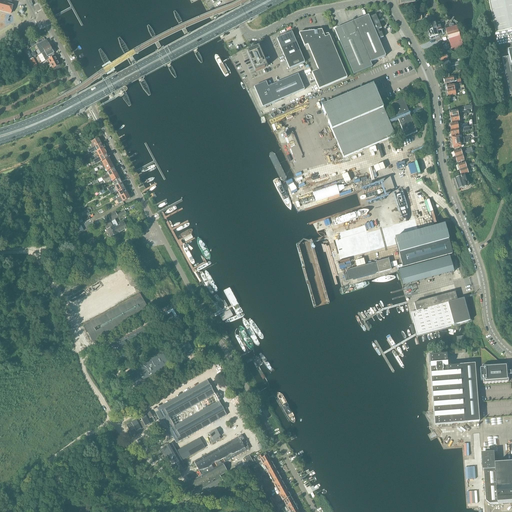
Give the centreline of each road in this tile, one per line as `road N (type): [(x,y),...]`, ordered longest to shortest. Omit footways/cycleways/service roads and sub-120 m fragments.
road 1 (unclassified): [(511,353),(492,329),(450,192),(429,75),(387,0)]
road 2 (primary): [(0,140),(279,0)]
road 3 (residential): [(311,511),(282,444),(164,241)]
road 4 (primary): [(262,0),(0,131)]
road 5 (residential): [(154,222),(42,17)]
road 6 (unclassified): [(269,511),(262,499),(191,502),(109,426)]
road 7 (unclassified): [(101,347),(177,306),(202,350)]
road 8 (unclassified): [(28,511),(48,462),(109,426)]
